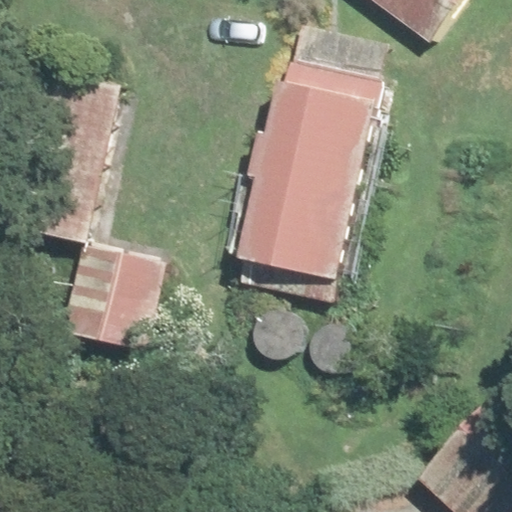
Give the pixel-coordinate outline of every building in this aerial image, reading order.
[(305,0),(409,88),(455,17),(437,5),(440,0),(305,0)] [(371,131),(266,111),(223,338),(229,339),(224,365),(319,383),(323,359),(327,360),(371,131)] [(0,309),(79,321),(106,147),(0,130),(0,309)] [(163,345),(70,327),(53,421),(145,439),(163,345)] [(511,511),(511,454),(506,449),(456,511),(511,511)]
